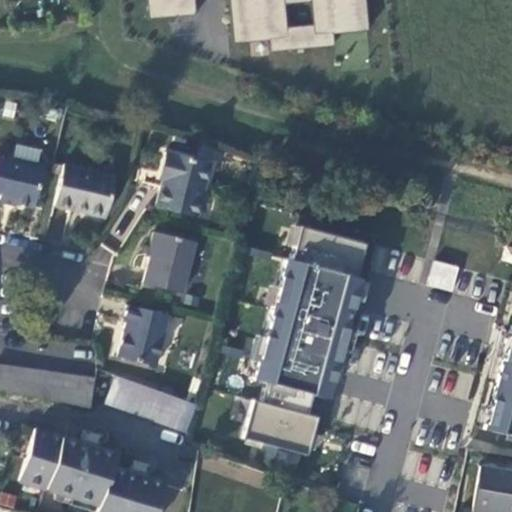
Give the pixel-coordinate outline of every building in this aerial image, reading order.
[(145,0),(147,20),(195,16),(193,0),(145,0)] [(268,41),(269,53),(334,47),(333,35),(368,32),(365,0),(227,0),(232,45),(268,41)] [(40,159),(0,150),(0,194),(31,201),(40,159)] [(156,177),(161,178),(167,153),(163,152),(156,177)] [(207,162),(167,153),(161,178),(154,205),(194,215),(207,162)] [(113,172),(63,161),(54,202),(72,206),(73,204),(82,206),(82,208),(103,213),(113,172)] [(241,437),(308,455),(319,415),(308,412),(312,396),(328,401),(363,271),(355,269),(364,236),(300,219),(291,255),(285,253),(250,379),(266,383),(261,401),(251,398),(241,437)] [(193,242),(150,232),(146,250),(150,251),(142,285),(180,294),(193,242)] [(427,286),(454,291),(458,266),(431,261),(427,286)] [(511,303),(481,428),(511,435),(511,303)] [(167,315),(126,305),(122,321),(126,321),(117,355),(155,364),(167,315)] [(0,365),(0,389),(29,394),(88,408),(92,378),(0,365)] [(142,412),(150,388),(113,376),(105,400),(142,412)] [(194,403),(150,388),(142,412),(140,417),(186,433),(194,403)] [(66,422),(62,434),(76,439),(80,426),(66,422)] [(54,488),(76,496),(80,497),(94,502),(92,508),(91,511),(181,511),(189,490),(125,469),(110,463),(91,457),(95,445),(84,442),(76,439),(62,434),(33,425),(16,476),(54,488)] [(113,452),(110,463),(125,469),(129,457),(113,452)] [(511,511),(511,472),(479,466),(472,509),(488,511),(511,511)] [(51,495),(75,503),(76,496),(54,488),(51,495)] [(78,504),(92,508),(94,502),(80,497),(78,504)]
